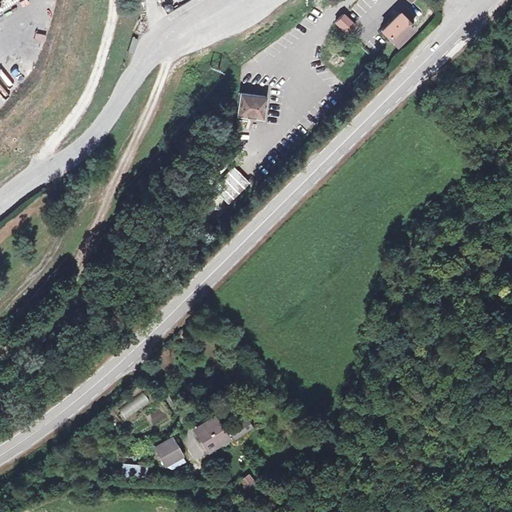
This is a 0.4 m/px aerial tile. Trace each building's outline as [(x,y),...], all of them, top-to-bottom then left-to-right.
[(342,11),(333,21),(345,33),(354,23),(342,11)] [(384,34),(399,48),(417,30),(402,15),(384,34)] [(265,120),(267,97),(243,95),(241,119),(265,120)] [(249,185),(233,168),(212,188),(228,205),(249,185)] [(124,417),(148,400),(142,391),(117,408),(124,417)] [(206,449),(209,447),(225,436),(211,417),(196,428),(202,438),(200,440),(206,449)] [(244,418),(228,430),(232,437),(249,426),(244,418)] [(202,438),(196,428),(193,430),(200,440),(202,438)] [(172,439),(162,446),(162,447),(157,451),(166,467),(183,457),(172,439)]
